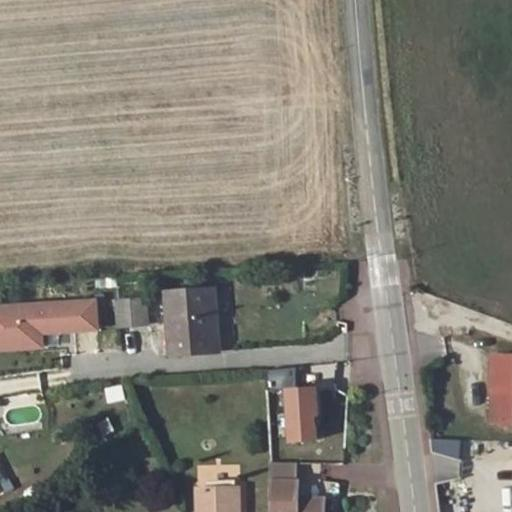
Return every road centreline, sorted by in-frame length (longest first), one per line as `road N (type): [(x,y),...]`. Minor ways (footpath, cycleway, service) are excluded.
road 1 (tertiary): [(393,345),(355,0)]
road 2 (residential): [(101,370),(393,345)]
road 3 (tertiary): [(414,511),(393,345)]
